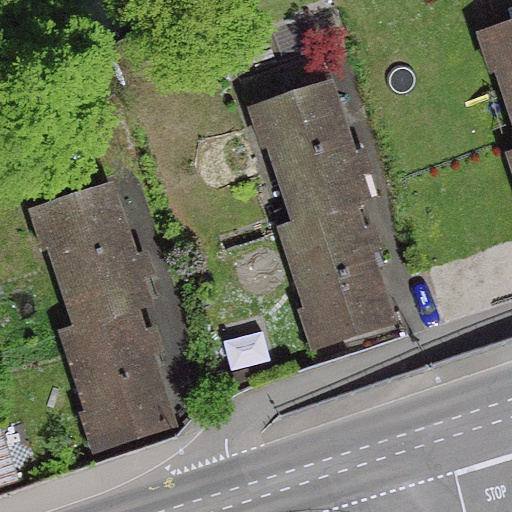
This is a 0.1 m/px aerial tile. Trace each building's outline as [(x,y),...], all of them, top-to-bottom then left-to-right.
[(487,74),(495,71),(511,122),(511,26),(475,39),(487,74)] [(267,146),(294,227),(346,210),(360,205),(322,88),(247,113),(259,149),(267,146)] [(49,248),(75,329),(127,313),(142,308),(103,191),(28,216),(40,251),(49,248)] [(297,315),(309,351),(384,326),(346,210),(294,227),(279,231),(306,313),(297,315)] [(79,418),(90,453),(165,429),(127,313),(75,329),(61,334),(87,415),(79,418)]
